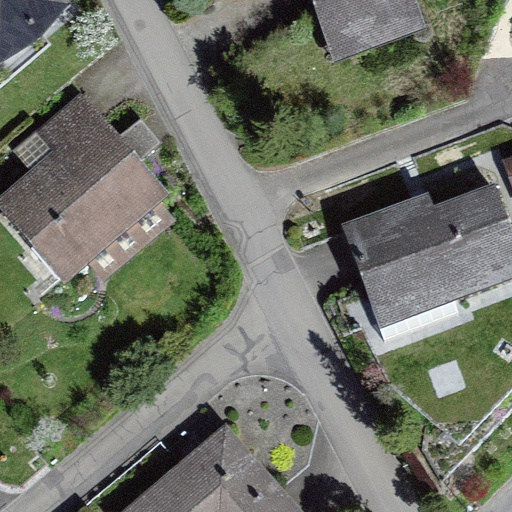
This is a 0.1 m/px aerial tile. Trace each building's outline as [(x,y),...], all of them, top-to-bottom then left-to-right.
[(0,0),(0,64),(64,11),(54,0),(0,0)] [(306,0),(321,49),(476,5),(475,0),(306,0)] [(75,84),(0,147),(0,211),(61,283),(168,193),(75,84)] [(511,219),(485,133),(334,180),(379,325),(511,283),(511,219)] [(221,393),(101,486),(120,511),(309,511),(312,510),(221,393)]
